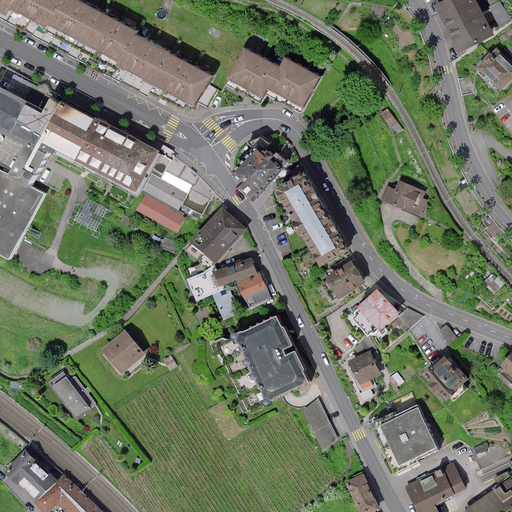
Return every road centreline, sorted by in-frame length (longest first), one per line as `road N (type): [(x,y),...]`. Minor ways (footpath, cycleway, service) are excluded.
road 1 (tertiary): [(511,339),(418,301),(392,282),(287,123),(251,119),(203,151)]
road 2 (tertiary): [(396,511),(251,216),(203,151)]
road 3 (tertiary): [(415,0),(436,40),(473,168),(511,225)]
road 4 (unclassified): [(203,151),(0,38)]
